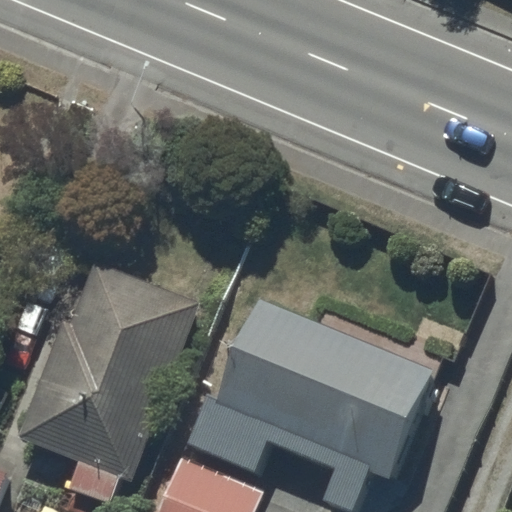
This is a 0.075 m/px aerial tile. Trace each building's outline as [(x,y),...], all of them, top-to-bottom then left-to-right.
[(0,269),(10,245),(0,240),(0,269)] [(207,314),(107,276),(85,335),(74,331),(30,446),(140,488),(207,314)] [(439,365),(268,303),(228,410),(214,405),(196,456),(263,481),(275,450),(346,476),(333,509),(341,511),(362,511),(376,477),(395,484),(439,365)] [(255,511),(263,494),(184,460),(163,511),(255,511)] [(0,511),(14,479),(0,473),(0,511)]
